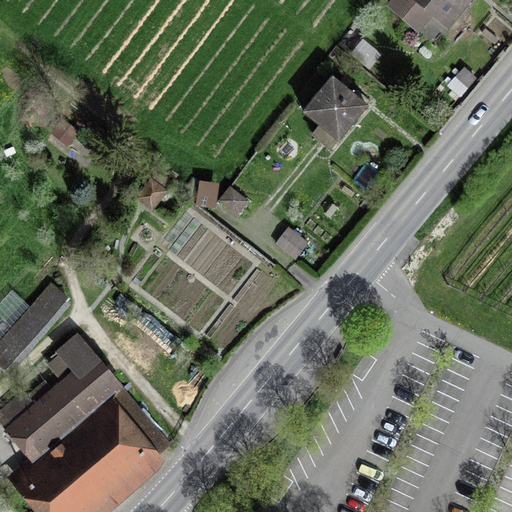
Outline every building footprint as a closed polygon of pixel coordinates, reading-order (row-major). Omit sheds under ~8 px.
[(445,34),(474,0),(392,0),(385,9),(418,36),(430,22),(445,34)] [(476,84),(464,72),(450,87),(462,99),(476,84)] [(366,110),(330,82),(304,115),(340,143),(366,110)] [(67,120),(54,137),(71,152),(85,135),(67,120)] [(154,180),(143,191),(154,202),(165,191),(154,180)] [(245,203),(229,190),(218,204),(235,217),(245,203)] [(306,244),(288,231),(276,247),(294,260),(306,244)] [(66,300),(50,286),(0,345),(0,364),(7,370),(66,300)] [(166,449),(74,339),(54,356),(70,375),(49,393),(44,387),(26,401),(18,392),(0,406),(0,429),(26,461),(6,478),(34,511),(109,511),(161,469),(154,460),(166,449)]
